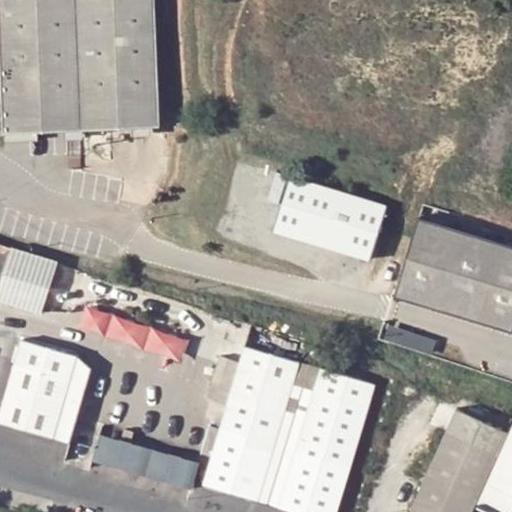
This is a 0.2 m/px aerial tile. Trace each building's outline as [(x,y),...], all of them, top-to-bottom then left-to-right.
[(157,0),(2,0),(3,38),(4,130),(7,130),(160,124),(157,0)] [(373,259),(390,206),(293,176),(276,229),(373,259)] [(511,326),(511,244),(421,217),(396,292),(511,326)] [(61,261),(15,246),(0,289),(0,300),(42,315),(61,261)] [(189,358),(196,336),(93,302),(86,324),(189,358)] [(0,413),(0,417),(55,434),(75,376),(83,352),(27,335),(18,359),(0,413)] [(203,482),(258,499),(278,440),(287,412),(262,403),(269,382),(295,390),(304,363),(248,345),(239,372),(219,366),(213,385),(233,391),(222,423),(203,482)] [(300,511),(336,511),(376,383),(321,367),(279,505),(300,511)] [(469,511),(475,500),(506,433),(456,410),(408,511),(469,511)] [(511,511),(511,420),(506,433),(475,500),(500,511),(511,511)] [(195,489),(203,463),(101,431),(93,457),(195,489)]
